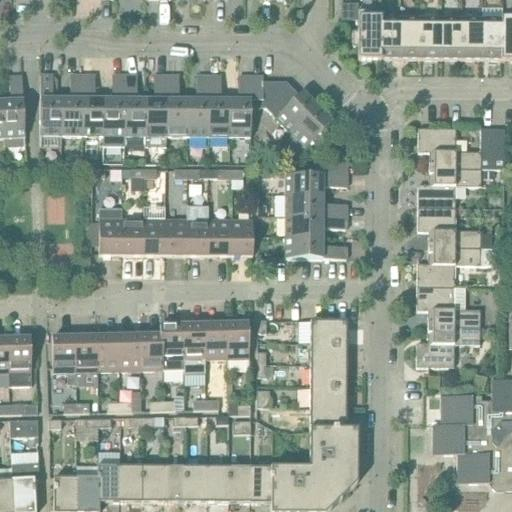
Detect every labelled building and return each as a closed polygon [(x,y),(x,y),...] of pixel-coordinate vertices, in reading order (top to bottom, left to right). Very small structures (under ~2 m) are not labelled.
[(378,63),(378,12),(357,12),(357,33),(352,33),(351,48),(357,49),(357,63),(378,63)] [(380,12),(378,12),(378,63),(380,63),(380,62),(398,62),(399,22),(380,22),(380,12)] [(398,62),(419,62),(419,22),(399,22),(398,62)] [(440,23),(419,22),(419,62),(440,63),(440,23)] [(499,64),(502,64),(502,22),(500,22),(500,23),(481,23),(481,63),(499,63),(499,64)] [(511,22),(502,22),(502,64),(511,64),(511,22)] [(440,63),(460,63),(461,23),(440,23),(440,63)] [(481,23),(461,23),(460,63),(481,63),(481,23)] [(39,139),(44,139),(44,141),(45,142),(46,143),(54,143),(56,142),(56,141),(56,139),(60,139),(60,102),(52,101),(52,77),(39,77),(39,139)] [(69,102),(60,102),(60,139),(82,139),(82,78),(69,78),(69,102)] [(82,139),(102,140),(102,102),(94,102),(94,78),(82,78),(82,139)] [(123,148),(124,78),(111,78),(111,102),(102,102),(102,140),(102,150),(123,150),(123,148)] [(124,78),(124,148),(144,148),(144,102),(136,102),(136,78),(124,78)] [(153,102),(144,102),(144,148),(166,148),(166,140),(166,78),(153,78),(153,102)] [(166,78),(166,140),(186,140),(186,102),(178,102),(178,78),(166,78)] [(186,102),(186,140),(208,140),(208,78),(195,78),(195,102),(186,102)] [(208,78),(208,140),(228,140),(228,103),(220,103),(220,78),(208,78)] [(22,103),(21,79),(8,79),(10,104),(1,104),(3,142),(3,150),(25,149),(22,103)] [(228,103),(228,140),(250,140),(250,111),(250,103),(250,79),(237,79),(237,103),(228,103)] [(302,95),(298,98),(285,86),(262,85),(262,79),(250,79),(250,103),(250,111),(265,111),(289,136),(316,110),(302,95)] [(304,152),(305,151),(309,154),(315,155),(325,145),(324,139),(321,135),(328,129),(331,125),(316,110),(289,136),(304,152)] [(417,132),(417,156),(428,156),(428,172),(480,173),(503,173),(504,133),(479,132),(479,155),(454,155),(455,132),(417,132)] [(322,178),(346,178),(346,166),(322,166),(322,177),(322,178)] [(104,181),(104,172),(91,172),(91,181),(104,181)] [(417,188),(417,212),(454,212),(454,190),(480,190),(480,173),(428,172),(428,188),(417,188)] [(130,181),(143,181),(143,173),(130,173),(130,181)] [(155,173),(143,173),(143,181),(155,181),(155,173)] [(173,182),(186,182),(186,173),(173,173),(173,182)] [(208,173),(186,173),(186,182),(208,182),(208,173)] [(208,173),(208,182),(229,182),(229,173),(208,173)] [(242,173),(229,173),(229,182),(242,182),(242,173)] [(284,177),(284,199),(322,199),(322,190),(346,190),(346,178),(322,178),(322,177),(284,177)] [(284,199),(284,220),(346,220),(346,208),(321,208),(322,199),(284,199)] [(186,210),(186,223),(185,259),(207,260),(207,224),(207,210),(186,210)] [(121,223),(121,212),(98,212),(98,259),(121,259),(121,223)] [(417,212),(416,235),(427,235),(427,251),(479,252),(480,235),(454,234),(454,212),(417,212)] [(284,220),(284,241),(321,241),(321,232),(345,232),(346,220),(284,220)] [(142,259),(142,223),(121,223),(121,259),(142,259)] [(164,223),(142,223),(142,259),(164,259),(164,223)] [(185,259),(186,223),(164,223),(164,259),(185,259)] [(229,260),(229,224),(207,224),(207,260),(229,260)] [(251,224),(229,224),(229,260),(252,260),(251,224)] [(322,262),(345,263),(345,250),(321,250),(321,241),(284,241),(284,262),(322,263),(322,262)] [(416,267),(416,291),(453,291),(453,269),(492,269),(492,252),(479,252),(427,251),(427,267),(416,267)] [(416,291),(416,314),(427,314),(427,331),(479,331),(479,329),(479,314),(465,314),(453,314),(453,291),(416,291)] [(265,337),(266,323),(257,323),(257,337),(265,337)] [(309,347),(346,347),(346,325),(309,324),(309,347)] [(248,326),(225,327),(226,363),(226,374),(249,373),(248,362),(248,326)] [(182,327),(160,328),(161,374),(162,374),(171,373),(183,373),(182,364),(182,327)] [(203,327),(182,327),(182,364),(183,373),(183,377),(204,377),(204,363),(203,327)] [(225,327),(203,327),(204,363),(226,363),(225,327)] [(159,338),(139,338),(139,374),(161,374),(160,328),(159,328),(159,338)] [(416,347),(415,371),(428,371),(452,371),(453,348),(478,349),(479,331),(427,331),(427,346),(416,347)] [(139,338),(117,339),(118,375),(139,374),(139,338)] [(74,339),(51,340),(52,370),(52,376),(67,376),(67,388),(75,388),(75,376),(74,339)] [(95,339),(74,339),(75,376),(96,375),(95,339)] [(117,339),(95,339),(96,375),(118,375),(117,339)] [(30,341),(7,341),(8,377),(8,390),(31,390),(30,341)] [(309,369),(346,369),(346,347),(309,347),(309,369)] [(256,355),(256,369),(265,369),(265,356),(256,355)] [(265,381),(265,369),(256,369),(256,381),(265,381)] [(309,390),(345,390),(346,369),(309,369),(309,390)] [(480,404),(480,399),(439,399),(439,428),(431,428),(431,458),(456,458),(456,487),(487,487),(494,495),(504,495),(504,489),(511,488),(511,382),(490,383),(490,405),(480,404)] [(309,412),(345,412),(345,390),(309,390),(309,412)] [(256,394),(256,411),(269,411),(269,394),(256,394)] [(217,404),(205,405),(205,413),(218,413),(217,404)] [(174,405),(162,406),(162,414),(174,414),(174,405)] [(192,414),(205,413),(205,405),(192,405),(192,414)] [(227,419),(228,419),(250,419),(250,410),(238,410),(237,405),(227,405),(227,419)] [(131,406),(118,407),(119,415),(131,415),(131,406)] [(149,415),(162,414),(162,406),(149,406),(149,415)] [(88,407),(75,408),(75,416),(88,416),(88,407)] [(106,416),(119,415),(118,407),(106,407),(106,416)] [(63,417),(75,416),(75,408),(63,408),(63,417)] [(0,409),(0,418),(8,418),(8,409),(0,409)] [(21,409),(8,409),(8,418),(21,418),(21,409)] [(345,434),(345,433),(345,412),(309,412),(309,433),(345,434)] [(215,428),(228,428),(228,419),(227,419),(215,420),(215,428)] [(172,429),(184,429),(184,420),(172,420),(172,429)] [(197,420),(184,420),(184,429),(198,429),(197,420)] [(129,430),(141,430),(141,421),(128,421),(129,430)] [(154,421),(141,421),(141,430),(154,430),(154,421)] [(85,431),(98,431),(98,422),(85,422),(85,431)] [(110,422),(98,422),(98,431),(110,431),(110,422)] [(8,424),(9,441),(37,440),(37,423),(8,424)] [(61,432),(60,423),(48,423),(48,432),(61,432)] [(250,437),(250,433),(250,425),(232,425),(233,438),(250,437)] [(345,434),(309,433),(308,471),(340,503),(356,487),(357,433),(345,433),(345,434)] [(11,483),(10,483),(11,511),(34,511),(33,483),(38,483),(37,468),(10,470),(11,471),(11,483)] [(119,506),(119,469),(96,469),(96,481),(97,481),(97,506),(98,506),(119,506)] [(140,506),(141,470),(119,469),(119,506),(140,506)] [(162,506),(162,470),(141,470),(140,506),(162,506)] [(184,506),(184,470),(162,470),(162,506),(184,506)] [(184,470),(184,506),(206,506),(207,470),(184,470)] [(207,470),(206,506),(227,507),(228,470),(207,470)] [(228,470),(227,507),(249,507),(249,470),(228,470)] [(249,507),(269,507),(271,507),(271,471),(249,470),(249,507)] [(269,507),(269,511),(330,511),(340,503),(308,471),(271,471),(271,507),(269,507)] [(75,511),(76,481),(53,481),(52,511),(75,511)] [(97,481),(96,481),(76,481),(75,511),(98,511),(98,506),(97,506),(97,481)] [(0,511),(11,511),(10,483),(0,483),(0,511)]
